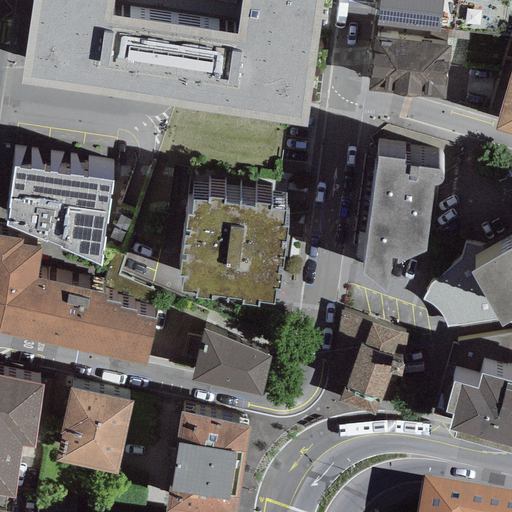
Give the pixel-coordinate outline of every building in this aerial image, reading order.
[(112,0),(31,0),(20,82),(305,123),(323,0),(241,0),(237,30),(111,12),(112,0)] [(379,0),(376,23),(439,32),(440,27),(505,35),(509,0),(379,0)] [(511,34),(505,56),(511,58),(511,66),(494,127),(511,132),(511,34)] [(451,43),(373,35),(367,90),(419,95),(419,91),(445,94),(451,43)] [(113,159),(14,145),(6,203),(102,243),(113,159)] [(405,156),(377,153),(362,268),(385,289),(387,289),(388,282),(401,283),(414,251),(426,248),(433,181),(435,181),(438,180),(442,177),(442,173),(441,169),(441,167),(434,165),(404,160),(405,156)] [(209,177),(194,175),(192,193),(187,192),(180,253),(184,253),(182,269),(196,270),(196,274),(227,278),(228,275),(243,276),(243,281),(259,283),(259,279),(275,281),(276,267),(281,267),(289,203),(284,203),(286,188),(272,186),(272,182),(256,180),(256,184),(225,180),(226,176),(210,174),(209,177)] [(23,225),(0,220),(0,318),(147,352),(156,305),(136,300),(137,297),(120,292),(121,289),(106,285),(107,279),(38,265),(42,234),(22,231),(23,225)] [(511,233),(482,250),(480,246),(465,241),(462,257),(425,289),(427,291),(423,299),(430,301),(434,304),(441,312),(446,320),(448,326),(499,317),(502,322),(511,316),(511,233)] [(408,332),(338,310),(330,376),(345,382),(339,402),(375,412),(379,397),(391,401),(399,373),(400,373),(403,362),(400,361),(408,332)] [(273,352),(205,321),(203,335),(188,329),(183,350),(196,353),(192,374),(262,389),(273,352)] [(477,385),(453,379),(444,408),(452,410),(447,426),(455,429),(454,434),(511,450),(511,380),(510,380),(511,377),(481,369),(477,385)] [(0,373),(0,442),(22,445),(34,445),(43,383),(0,373)] [(69,387),(55,456),(117,471),(132,398),(69,387)] [(181,412),(164,508),(190,511),(235,511),(250,423),(181,412)] [(22,445),(0,442),(0,492),(14,495),(22,445)] [(48,498),(47,511),(74,511),(75,498),(48,498)] [(479,511),(424,502),(422,511),(479,511)]
